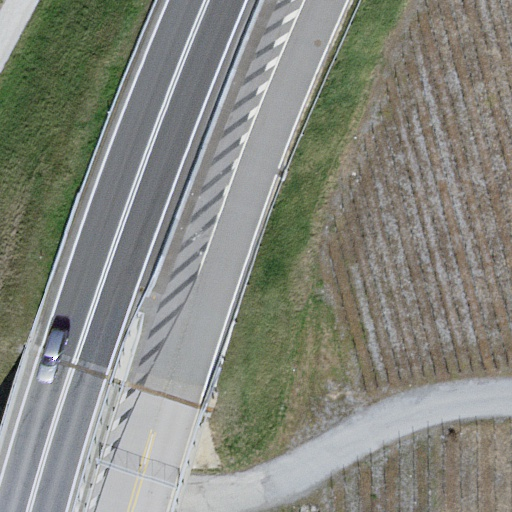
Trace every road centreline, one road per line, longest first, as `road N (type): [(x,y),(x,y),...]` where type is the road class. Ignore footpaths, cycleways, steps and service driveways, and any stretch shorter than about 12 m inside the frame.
road 1 (primary): [(214,0),(79,351),(28,511)]
road 2 (primary): [(127,511),(232,178),(304,0)]
road 3 (track): [(0,452),(155,496),(221,494),(306,466),(403,415),(511,395)]
